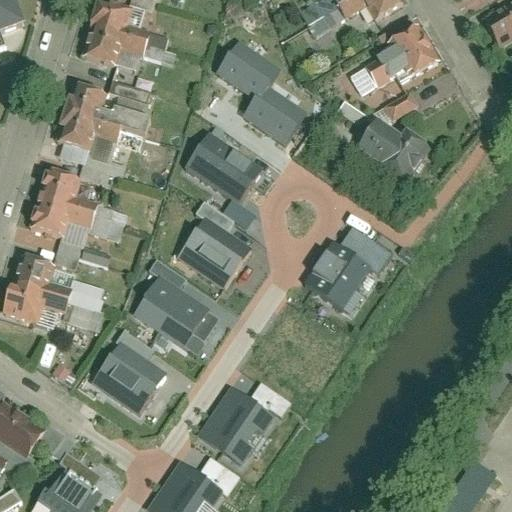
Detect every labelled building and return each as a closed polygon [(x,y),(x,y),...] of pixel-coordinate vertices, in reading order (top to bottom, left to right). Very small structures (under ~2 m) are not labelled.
[(13,0),(0,0),(0,40),(25,31),(13,0)] [(406,10),(399,0),(336,0),(332,3),(343,21),(364,9),(376,29),(406,10)] [(96,8),(83,61),(112,68),(125,15),(96,8)] [(511,11),(475,33),(493,63),(511,52),(511,11)] [(442,71),(413,25),(385,42),(393,55),(382,62),(366,72),(380,94),(408,76),(415,87),(442,71)] [(246,119),(287,146),(308,113),(273,91),(284,74),(237,43),(215,77),(256,103),(246,119)] [(411,100),(384,114),(391,127),(418,114),(411,100)] [(70,105),(57,148),(88,157),(100,113),(70,105)] [(373,131),(354,158),(400,190),(425,154),(402,138),(396,147),(373,131)] [(187,168),(239,203),(261,169),(210,135),(187,168)] [(46,176),(29,237),(62,246),(67,227),(90,233),(96,209),(74,203),(79,185),(46,176)] [(178,258),(225,290),(253,250),(205,218),(178,258)] [(332,246),(306,287),(344,311),(370,270),(332,246)] [(107,272),(110,260),(83,254),(80,265),(107,272)] [(20,263),(3,319),(35,329),(39,314),(63,321),(71,297),(48,290),(53,273),(20,263)] [(134,314),(183,349),(210,312),(160,277),(134,314)] [(139,415),(166,377),(120,345),(93,382),(139,415)] [(231,389),(200,438),(242,465),(274,417),(231,389)] [(0,410),(0,444),(31,461),(47,432),(1,408),(0,410)] [(179,464),(148,511),(201,511),(205,507),(211,511),(223,492),(179,464)] [(91,511),(101,497),(59,470),(31,511),(91,511)]
